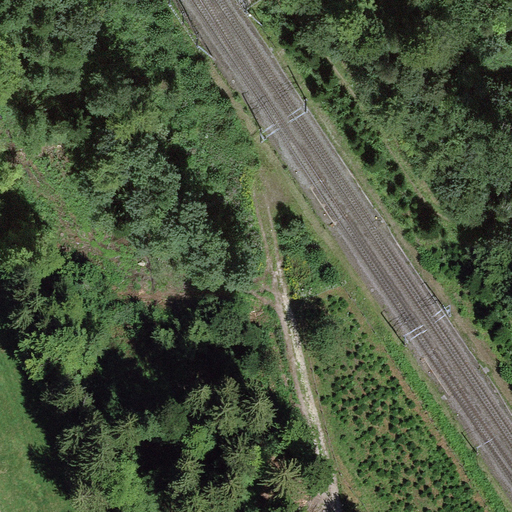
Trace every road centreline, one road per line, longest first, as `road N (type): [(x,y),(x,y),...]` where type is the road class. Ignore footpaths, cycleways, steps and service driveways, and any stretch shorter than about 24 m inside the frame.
road 1 (track): [(287,253),(334,511)]
road 2 (track): [(287,0),(418,186)]
road 3 (track): [(418,186),(511,317)]
